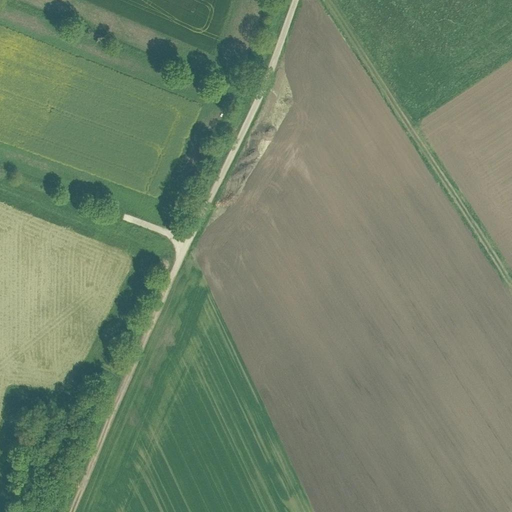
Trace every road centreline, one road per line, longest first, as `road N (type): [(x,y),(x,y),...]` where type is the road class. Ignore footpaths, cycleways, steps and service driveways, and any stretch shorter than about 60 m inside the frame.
road 1 (unclassified): [(295,0),(268,75),(160,298)]
road 2 (track): [(160,298),(72,511)]
